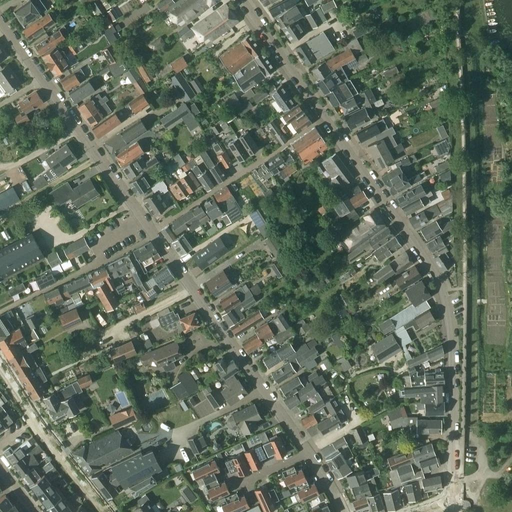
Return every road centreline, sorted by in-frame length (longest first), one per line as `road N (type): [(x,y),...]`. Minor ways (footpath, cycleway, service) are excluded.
road 1 (residential): [(452,501),(452,330),(439,277),(242,0)]
road 2 (residential): [(0,22),(264,392)]
road 3 (track): [(402,363),(346,379),(343,393),(356,419),(308,452)]
road 4 (residential): [(162,461),(183,430),(264,392)]
